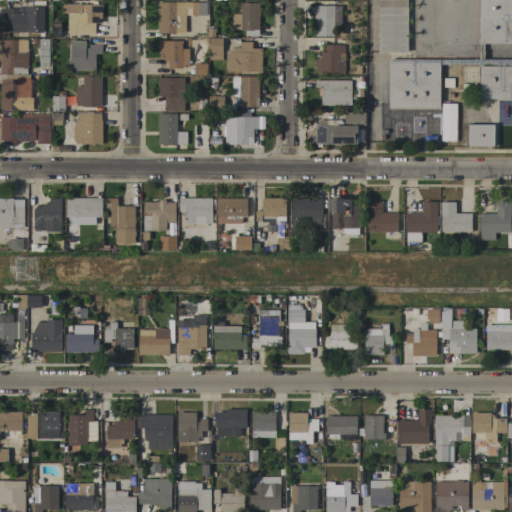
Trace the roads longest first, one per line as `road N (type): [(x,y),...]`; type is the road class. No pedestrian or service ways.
road 1 (residential): [(0,375),(511,376)]
road 2 (residential): [(0,169),(511,169)]
road 3 (residential): [(284,167),(285,0)]
road 4 (residential): [(133,166),(132,0)]
